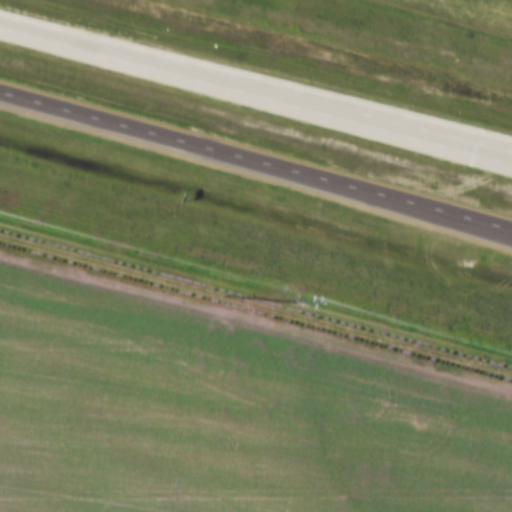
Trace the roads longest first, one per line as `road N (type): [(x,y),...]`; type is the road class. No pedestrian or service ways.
road 1 (motorway): [(0,97),(511,236)]
road 2 (motorway): [(511,162),(0,30)]
